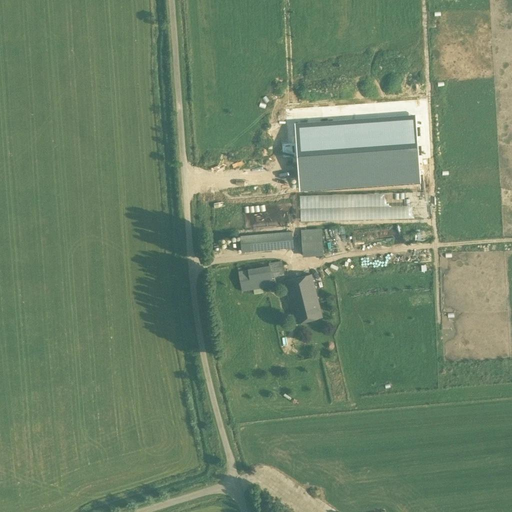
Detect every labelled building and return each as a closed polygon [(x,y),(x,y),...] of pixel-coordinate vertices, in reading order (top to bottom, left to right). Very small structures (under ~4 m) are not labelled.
[(393,192),(301,195),(302,221),(430,217),(430,206),(393,207),(393,192)] [(322,256),(321,230),(301,231),(302,256),(322,256)] [(292,231),(240,235),(242,252),(294,248),(292,231)] [(268,263),(269,266),(238,270),(242,291),(273,286),(271,277),(284,275),(282,261),(268,263)] [(322,316),(311,274),(284,281),(295,323),(322,316)]
